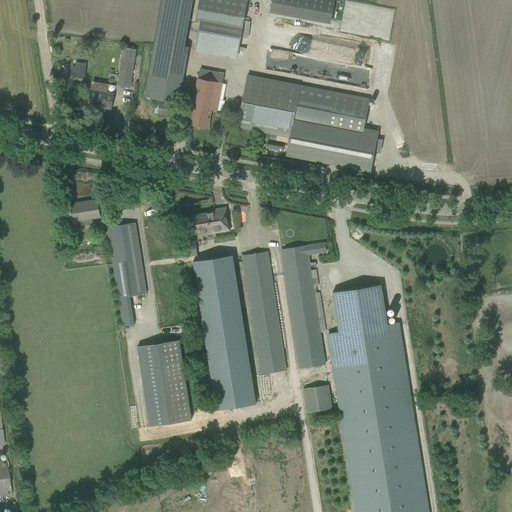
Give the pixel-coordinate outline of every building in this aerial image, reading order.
[(160,0),(146,97),(178,102),(186,45),(192,0),(160,0)] [(201,20),(196,47),(237,55),(247,0),(199,0),(196,19),(201,20)] [(272,0),(270,12),(330,24),(334,0),(272,0)] [(370,88),(378,54),(325,43),(322,59),(328,60),(326,70),(359,77),(357,85),(370,88)] [(122,55),(135,57),(136,49),(123,47),(122,55)] [(117,86),(130,88),(135,57),(122,55),(117,86)] [(85,79),(86,67),(71,66),(71,69),(70,77),(85,79)] [(211,110),(217,111),(218,101),(224,73),(199,69),(191,114),(189,124),(207,127),(211,110)] [(247,75),(237,127),(289,137),(286,153),(370,170),(374,151),(376,139),(378,131),(363,128),(369,99),(247,75)] [(88,104),(111,109),(113,94),(107,93),(109,85),(92,82),(88,104)] [(158,114),(173,116),(174,105),(159,103),(158,114)] [(68,205),(71,222),(99,217),(97,200),(80,203),(80,204),(69,206),(69,205),(68,205)] [(215,213),(191,217),(194,232),(209,230),(209,233),(229,230),(226,209),(215,210),(215,213)] [(118,299),(146,294),(135,223),(107,228),(118,299)] [(326,252),(325,243),(281,250),(300,369),(324,365),(307,255),(326,252)] [(244,256),(245,263),(263,374),(285,371),(267,252),(244,256)] [(233,255),(193,261),(216,410),(256,404),(233,255)] [(427,511),(397,322),(387,324),(381,284),(332,292),(340,340),(329,342),(356,511),(427,511)] [(136,347),(149,426),(191,420),(179,340),(136,347)] [(332,408),(328,385),(303,389),(306,413),(332,408)] [(0,463),(0,498),(13,497),(8,462),(0,463)]
